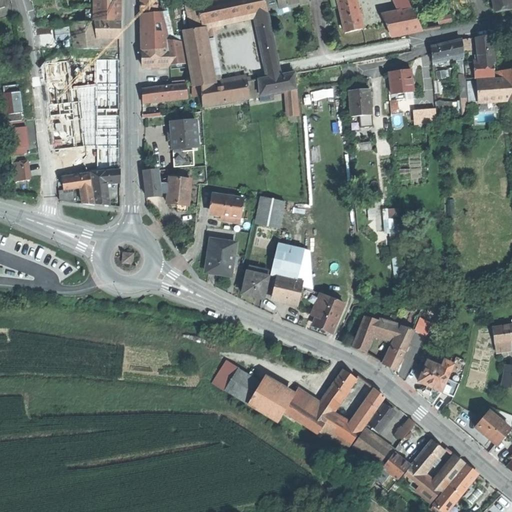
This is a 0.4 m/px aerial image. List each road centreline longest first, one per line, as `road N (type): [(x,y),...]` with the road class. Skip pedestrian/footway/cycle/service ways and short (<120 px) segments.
road 1 (tertiary): [(511,488),(351,360),(149,273)]
road 2 (tertiary): [(131,0),(131,234)]
road 3 (residential): [(511,22),(426,37),(418,52),(362,72)]
